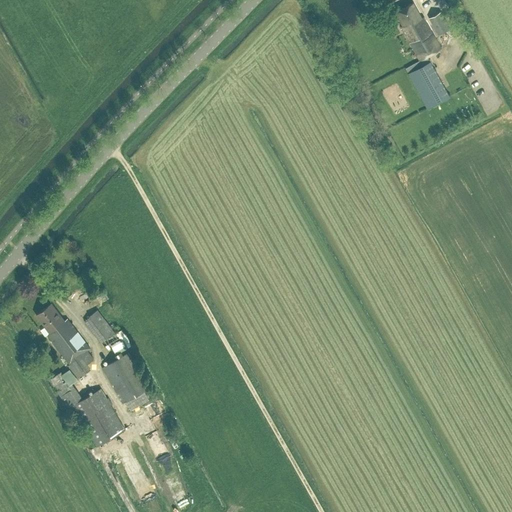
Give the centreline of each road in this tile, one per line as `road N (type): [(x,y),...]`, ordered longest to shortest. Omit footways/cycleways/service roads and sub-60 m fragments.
road 1 (track): [(324,511),(114,144)]
road 2 (tertiary): [(0,277),(47,215),(253,0)]
